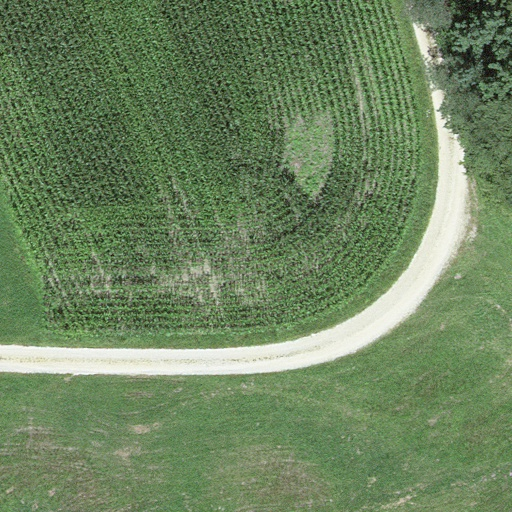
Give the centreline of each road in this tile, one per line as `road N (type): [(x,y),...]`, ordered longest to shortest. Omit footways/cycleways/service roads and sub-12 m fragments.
road 1 (track): [(449,220),(410,293),(355,334),(320,347),(239,361),(0,358)]
road 2 (track): [(421,0),(453,118),(449,220)]
